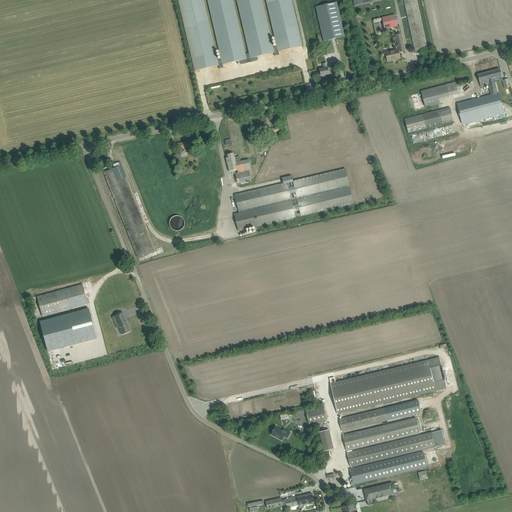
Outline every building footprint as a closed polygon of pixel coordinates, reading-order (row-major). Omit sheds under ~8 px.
[(207,0),(221,60),(218,61),(203,0),(178,0),(195,71),(218,66),(219,69),(224,68),(223,65),(240,61),(241,65),(257,61),(256,57),(274,53),(275,56),(279,55),(278,52),(302,46),(291,0),(266,0),(277,47),(273,48),(261,0),(236,0),(249,53),(245,54),(232,0),(207,0)] [(342,0),(324,0),(320,1),(329,40),(350,35),(342,0)] [(416,0),(404,0),(415,51),(427,49),(416,0)] [(382,18),(385,30),(398,27),(395,15),(382,18)] [(395,42),(397,41),(398,46),(403,45),(400,35),(396,35),(396,37),(394,37),(393,39),(393,41),(395,42)] [(320,43),(322,55),(333,53),(333,48),(330,49),(328,41),(320,43)] [(382,57),(386,56),(388,62),(392,60),(399,58),(399,59),(400,59),(398,50),(387,53),(386,51),(381,53),(382,57)] [(319,69),(320,71),(321,76),(329,74),(328,69),(328,68),(327,68),(326,63),(323,64),(324,69),(319,69)] [(491,95),(483,97),(457,104),(462,125),(504,113),(499,92),(498,93),(494,79),(502,77),(501,74),(500,69),(478,75),(479,80),(481,87),(488,85),(491,95)] [(421,91),(423,101),(425,107),(440,103),(439,100),(459,94),(455,82),(421,91)] [(450,107),(422,115),(405,119),(408,133),(426,128),(454,121),(450,107)] [(267,130),(267,129),(265,124),(256,126),(258,135),(261,134),(261,131),(267,130)] [(178,144),(180,149),(180,153),(190,150),(188,141),(178,144)] [(235,174),(237,183),(250,180),(248,171),(251,171),(249,160),(240,162),(239,157),(235,158),(235,157),(234,157),(234,153),(227,155),(227,158),(226,158),(229,172),(237,170),(238,173),(235,174)] [(154,252),(120,167),(118,163),(103,169),(138,258),(154,252)] [(293,206),(298,204),(301,216),(354,204),(345,169),(235,195),(239,213),(234,215),(238,231),(296,217),(293,206)] [(169,223),(169,224),(169,225),(169,226),(170,226),(170,227),(171,228),(171,229),(172,230),(173,230),(174,231),(175,231),(176,231),(177,231),(178,231),(179,231),(180,231),(181,230),(182,230),(182,229),(183,229),(183,228),(184,227),(184,226),(185,225),(185,224),(185,223),(185,222),(184,222),(184,221),(184,220),(183,219),(182,218),(181,217),(180,217),(180,216),(179,216),(178,216),(177,216),(176,216),(175,216),(174,216),(174,217),(173,217),(172,218),(171,218),(171,219),(170,220),(170,221),(169,222),(169,223)] [(83,285),(37,297),(40,307),(35,308),(37,317),(42,316),(88,304),(83,285)] [(89,308),(40,321),(48,351),(97,337),(89,308)] [(117,322),(122,335),(130,331),(123,313),(112,317),(115,323),(117,322)] [(439,357),(375,372),(335,382),(334,377),(329,379),(330,383),(338,414),(447,388),(439,357)] [(306,410),(306,412),(309,424),(326,420),(324,408),(317,410),(316,408),(306,410)] [(339,419),(342,432),(388,421),(385,408),(339,419)] [(445,444),(442,430),(352,452),(352,448),(419,432),(416,420),(343,438),(350,467),(445,444)] [(275,427),(274,430),(271,435),(282,440),(284,436),(287,438),(290,432),(284,429),(283,431),(275,427)] [(329,430),(319,432),(324,452),(333,449),(329,430)] [(423,451),(355,468),(350,469),(353,484),(351,484),(351,485),(356,484),(427,467),(423,451)] [(418,473),(420,480),(428,478),(426,471),(418,473)] [(394,494),(391,483),(363,489),(366,501),(394,494)] [(309,494),(281,500),(281,498),(266,502),(268,509),(282,506),(286,505),(287,508),(314,502),(313,495),(309,495),(309,494)]
